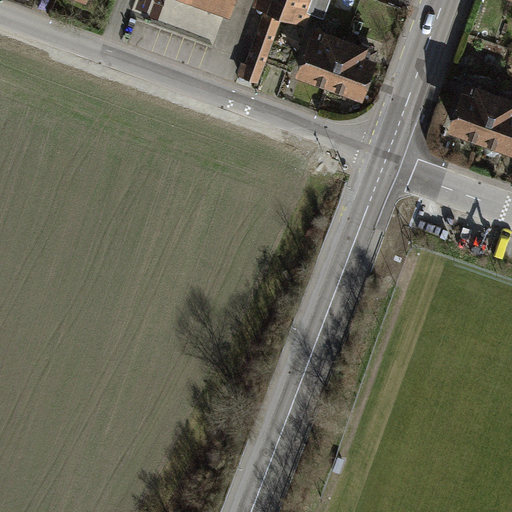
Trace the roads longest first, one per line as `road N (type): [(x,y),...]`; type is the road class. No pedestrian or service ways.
road 1 (residential): [(386,160),(0,16)]
road 2 (tertiary): [(252,511),(386,160)]
road 3 (tertiary): [(386,160),(444,0)]
road 4 (residential): [(511,210),(386,160)]
